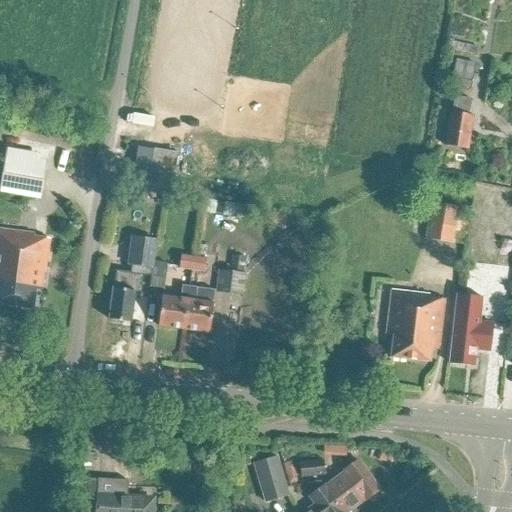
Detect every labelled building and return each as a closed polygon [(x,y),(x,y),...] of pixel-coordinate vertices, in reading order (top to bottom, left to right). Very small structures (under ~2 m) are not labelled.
[(477,47),(447,41),(445,50),(475,56),(477,47)] [(475,63),(454,59),(449,85),(470,89),(475,63)] [(467,115),(469,99),(453,97),(451,112),(449,112),(444,147),(467,150),(472,115),(467,115)] [(0,194),(40,201),(46,164),(0,156),(0,194)] [(174,173),(149,169),(146,190),(171,194),(174,173)] [(252,222),(255,209),(224,203),(221,216),(252,222)] [(450,245),(457,209),(431,204),(424,240),(450,245)] [(41,293),(48,240),(32,238),(33,234),(0,230),(0,305),(34,310),(36,292),(41,293)] [(150,276),(152,261),(154,241),(131,238),(128,264),(131,265),(130,272),(115,270),(108,320),(129,323),(133,292),(139,292),(142,275),(150,276)] [(218,270),(215,292),(242,296),(245,274),(243,273),(245,257),(232,255),(230,271),(218,270)] [(191,270),(193,258),(180,256),(179,269),(191,270)] [(193,258),(191,270),(203,272),(205,260),(193,258)] [(153,260),(149,287),(163,289),(167,262),(153,260)] [(438,340),(443,300),(428,298),(429,289),(391,284),(385,334),(392,335),(389,357),(429,361),(431,339),(438,340)] [(183,330),(189,287),(181,286),(179,299),(161,297),(157,326),(183,330)] [(189,287),(183,330),(208,333),(212,304),(211,304),(213,291),(189,287)] [(491,318),(493,300),(456,295),(448,363),(474,366),(475,351),(490,353),(493,323),(485,322),(485,317),(491,318)] [(241,467),(250,466),(248,456),(239,458),(241,467)] [(265,503),(288,496),(276,457),(253,464),(265,503)] [(300,478),(324,476),(322,461),(298,463),(300,478)] [(349,468),(341,474),(342,475),(324,488),(342,511),(344,511),(363,499),(365,500),(378,490),(357,461),(349,468)] [(127,481),(84,478),(82,511),(151,511),(152,499),(126,497),(127,481)] [(342,511),(324,488),(320,482),(306,484),(313,493),(310,496),(315,504),(304,511),(342,511)]
